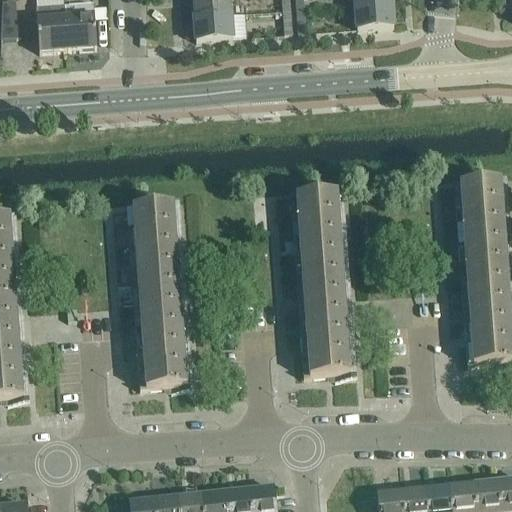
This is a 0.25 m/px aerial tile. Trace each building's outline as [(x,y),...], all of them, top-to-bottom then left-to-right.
[(229,0),(192,0),(194,22),(230,19),(229,0)] [(290,14),(289,0),(281,0),(282,15),(290,14)] [(304,14),(303,0),(295,0),(296,14),(304,14)] [(391,0),(354,0),(355,10),(392,8),(391,0)] [(93,8),(65,9),(68,55),(96,53),(93,8)] [(392,8),(355,10),(357,34),(393,32),(392,8)] [(68,55),(65,9),(36,11),(39,57),(68,55)] [(15,10),(2,10),(0,45),(17,46),(15,10)] [(290,14),(282,15),(284,40),(292,39),(290,14)] [(306,38),(304,14),(296,14),(298,38),(306,38)] [(230,19),(194,22),(196,46),(232,43),(230,19)] [(463,311),(468,311),(469,322),(464,323),(464,331),(470,331),(470,343),(465,343),(467,371),(498,369),(498,374),(511,372),(511,340),(501,188),(506,187),(506,186),(501,187),(501,186),(454,190),(454,192),(459,191),(460,203),(455,204),(455,212),(461,211),(462,223),(456,223),(457,232),(462,231),(463,243),(458,243),(458,251),(464,251),(465,263),(459,263),(460,271),(465,271),(466,282),(461,283),(461,292),(467,291),(467,303),(462,303),(463,311)] [(335,386),(356,384),(355,378),(351,378),(337,200),(343,199),(343,198),(337,199),(337,198),(290,202),(290,204),(296,203),(297,215),(291,215),(292,224),(297,223),(298,235),(293,235),(293,243),(299,243),(300,255),(294,255),(295,263),(300,263),(301,275),(296,275),(296,283),(302,283),(303,295),(297,295),(298,303),(303,303),(304,315),(299,315),(299,323),(305,323),(305,335),(300,335),(301,343),(306,343),(307,355),(302,355),(304,383),(334,381),(335,386)] [(135,327),(136,335),(141,335),(142,346),(136,347),(137,355),(142,355),(143,366),(138,367),(140,394),(131,395),(132,413),(161,411),(160,393),(170,393),(171,397),(192,396),(192,390),(187,390),(174,211),(179,211),(179,210),(174,211),(174,210),(126,213),(127,215),(132,215),(133,227),(128,227),(128,235),(134,235),(135,247),(129,247),(130,255),(135,255),(136,267),(131,267),(131,275),(137,275),(137,287),(132,287),(133,295),(138,295),(139,307),(134,307),(134,315),(140,315),(140,326),(135,327)] [(8,409),(29,408),(28,401),(23,402),(10,223),(16,223),(16,222),(10,222),(0,222),(0,404),(7,404),(8,409)] [(511,511),(511,484),(497,486),(499,511),(511,511)] [(499,511),(497,486),(473,488),(475,511),(499,511)] [(475,511),(473,488),(449,491),(451,511),(475,511)] [(451,511),(449,491),(425,493),(427,511),(451,511)] [(250,494),(251,511),(275,511),(273,492),(250,494)] [(427,511),(425,493),(402,496),(403,511),(427,511)] [(251,511),(250,494),(225,497),(227,511),(251,511)] [(403,511),(402,496),(377,498),(378,511),(403,511)] [(227,511),(225,497),(200,499),(201,511),(227,511)] [(201,511),(200,499),(177,502),(178,511),(201,511)] [(178,511),(177,502),(153,504),(153,511),(178,511)]
